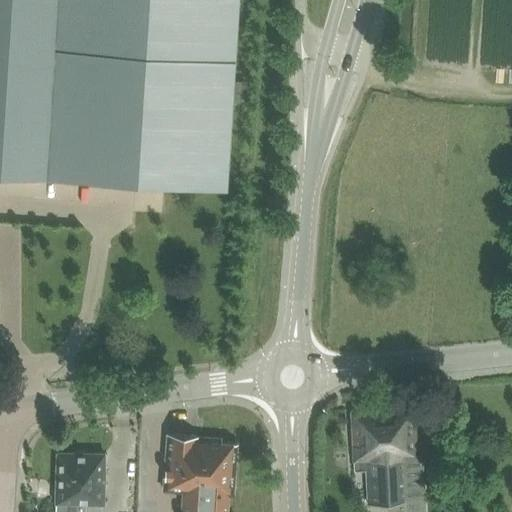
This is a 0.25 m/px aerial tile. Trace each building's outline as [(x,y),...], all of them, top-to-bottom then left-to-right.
[(0,0),(0,173),(46,177),(58,0),(0,0)] [(58,0),(46,177),(225,189),(231,101),(243,102),(244,83),(232,82),(237,0),(58,0)] [(399,406),(351,409),(354,469),(366,468),(368,502),(404,499),(408,499),(406,476),(421,475),(420,454),(416,454),(413,407),(399,408),(399,406)] [(167,433),(163,490),(187,491),(185,511),(226,511),(228,494),(233,495),(236,443),(220,442),(221,438),(197,436),(167,433)] [(56,452),(55,503),(68,503),(67,511),(76,511),(75,503),(103,504),(104,453),(56,452)]
